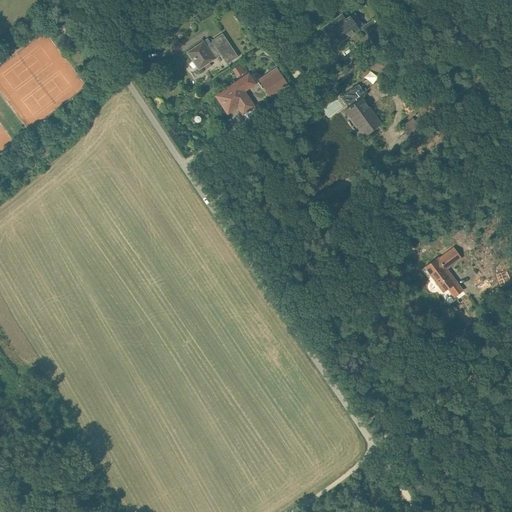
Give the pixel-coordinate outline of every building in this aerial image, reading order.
[(350,16),(347,18),(343,13),(322,29),(329,39),(333,36),(334,36),(334,35),(340,43),(359,29),(350,16)] [(370,39),(378,34),(380,32),(379,31),(381,29),(375,20),(373,21),(372,20),(361,27),(370,39)] [(220,54),(227,64),(238,57),(222,33),(212,40),(212,42),(210,43),(207,38),(202,41),(203,42),(187,52),(192,61),(195,59),(201,68),(215,58),(215,57),(220,54)] [(245,72),(240,64),(232,70),(237,77),(245,72)] [(261,83),(270,96),(287,85),(275,68),(258,79),(260,83),(261,83)] [(243,114),(254,106),(244,91),(255,84),(248,74),(216,96),(221,104),(224,102),(231,111),(238,107),(243,114)] [(365,135),(381,124),(362,98),(361,98),(359,95),(363,92),(358,85),(341,97),(347,104),(348,104),(350,107),(346,110),(365,135)] [(427,111),(413,121),(412,119),(400,127),(408,138),(419,130),(433,120),(427,111)] [(443,292),(448,288),(454,297),(463,291),(447,269),(461,258),(453,248),(439,258),(438,258),(425,267),(426,269),(422,271),(428,279),(432,277),(443,292)] [(497,276),(503,294),(511,290),(511,287),(507,273),(497,276)]
